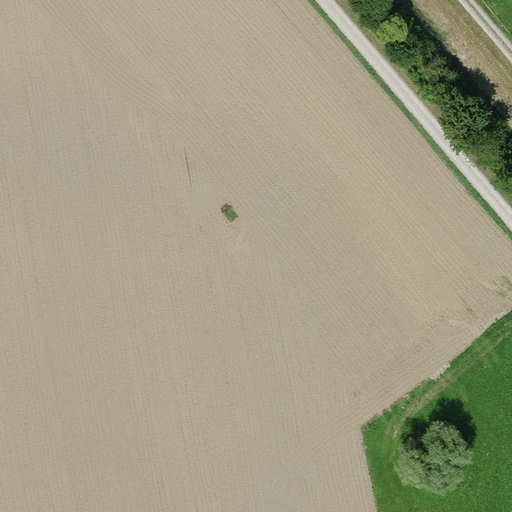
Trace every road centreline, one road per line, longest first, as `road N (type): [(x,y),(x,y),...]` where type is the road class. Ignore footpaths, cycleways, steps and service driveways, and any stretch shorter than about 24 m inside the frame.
road 1 (track): [(511,219),(324,0)]
road 2 (track): [(511,331),(374,444)]
